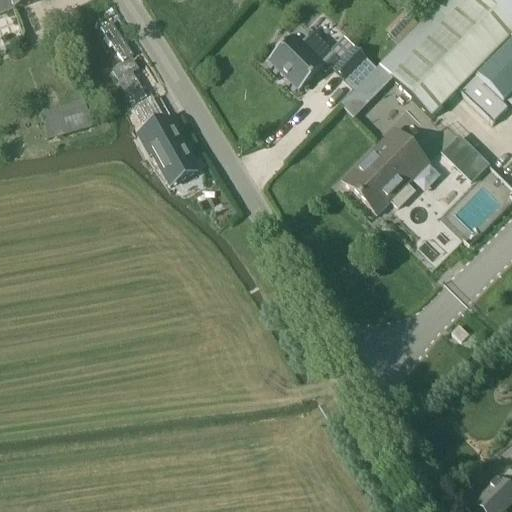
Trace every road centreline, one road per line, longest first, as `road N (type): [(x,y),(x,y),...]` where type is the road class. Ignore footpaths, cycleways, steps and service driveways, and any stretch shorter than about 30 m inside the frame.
road 1 (unclassified): [(425,511),(128,0)]
road 2 (unknown): [(355,384),(453,293)]
